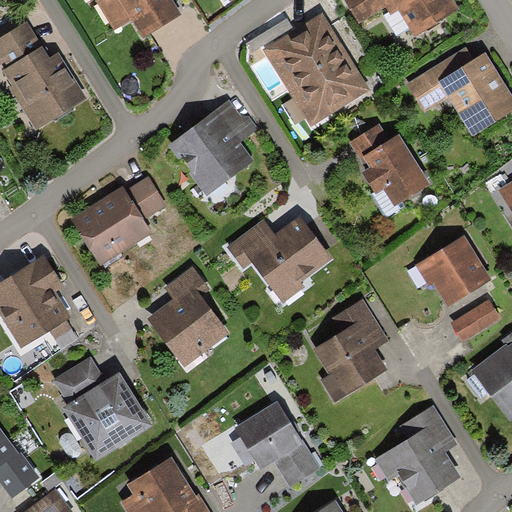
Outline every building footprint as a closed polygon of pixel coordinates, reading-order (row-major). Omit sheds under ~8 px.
[(97,0),(116,30),(133,19),(144,37),(179,16),(169,0),(97,0)] [(461,12),(453,0),(343,0),(359,26),(385,10),(391,19),(401,13),(417,38),(461,12)] [(324,13),(263,51),(311,126),(372,88),(324,13)] [(30,23),(0,41),(0,69),(2,69),(38,129),(88,99),(59,52),(51,57),(30,23)] [(475,62),(466,48),(407,86),(423,111),(448,95),(475,138),(511,115),(511,95),(486,54),(475,62)] [(192,132),(171,147),(180,158),(181,157),(193,172),(190,174),(209,199),(255,163),(239,143),(258,129),(248,116),(241,116),(231,103),(192,132)] [(399,137),(391,142),(382,127),(353,144),(369,172),(364,175),(375,194),(384,189),(394,207),(428,188),(399,137)] [(148,176),(125,191),(144,221),(167,207),(148,176)] [(511,182),(498,191),(511,212),(511,182)] [(123,188),(72,219),(102,268),(153,236),(144,221),(125,191),(123,188)] [(244,267),(251,262),(283,303),(305,287),(303,281),(332,260),(301,218),(275,236),(266,223),(231,248),(244,267)] [(489,281),(464,239),(415,267),(426,286),(433,282),(447,306),(489,281)] [(59,293),(65,289),(45,257),(20,273),(0,285),(0,313),(33,366),(78,337),(68,321),(73,316),(59,293)] [(202,298),(210,292),(192,268),(165,288),(174,301),(167,306),(149,320),(184,366),(228,332),(202,298)] [(389,342),(363,301),(333,320),(343,335),(315,352),(330,375),(321,381),(335,403),(387,370),(375,351),(389,342)] [(500,320),(488,301),(451,324),(463,343),(500,320)] [(511,331),(503,338),(509,346),(473,371),(510,422),(511,420),(511,331)] [(97,463),(153,427),(127,387),(119,375),(107,382),(91,358),(55,381),(70,405),(62,410),(97,463)] [(279,404),(236,430),(241,438),(230,444),(244,467),(255,461),(260,470),(274,461),(289,485),(320,467),(305,443),(304,444),(295,430),(279,404)] [(408,441),(375,461),(389,485),(399,478),(416,505),(461,478),(446,454),(458,446),(434,407),(400,428),(408,441)] [(21,455),(0,427),(0,480),(12,496),(39,476),(22,454),(21,455)] [(198,499),(173,459),(128,488),(134,497),(123,504),(128,511),(211,511),(202,497),(198,499)] [(70,511),(55,491),(26,511),(70,511)] [(342,511),(337,503),(322,511),(342,511)]
